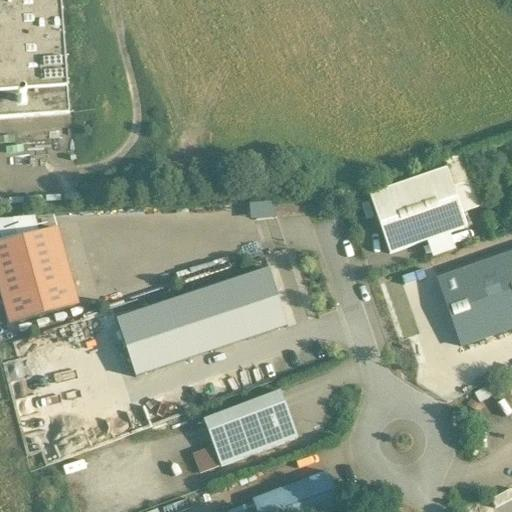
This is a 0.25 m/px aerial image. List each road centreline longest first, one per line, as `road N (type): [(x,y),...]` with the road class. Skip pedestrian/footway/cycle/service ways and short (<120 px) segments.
road 1 (residential): [(387,408),(323,230)]
road 2 (residential): [(387,408),(364,430),(366,465),(393,485),(418,482)]
road 3 (residential): [(418,482),(435,466),(436,427),(412,407),(387,408)]
